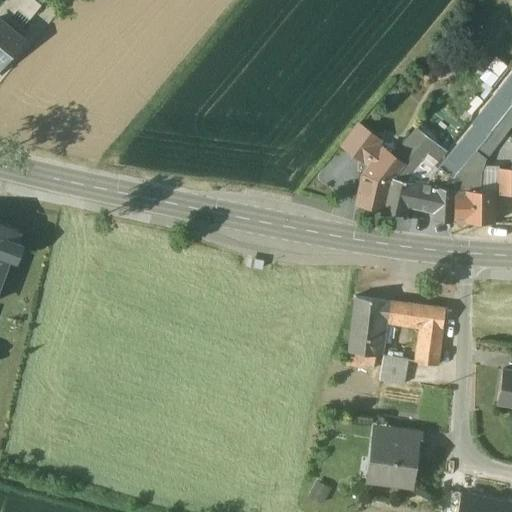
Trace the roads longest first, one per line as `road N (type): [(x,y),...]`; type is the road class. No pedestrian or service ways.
road 1 (primary): [(464,254),(335,237),(0,166)]
road 2 (residential): [(511,476),(479,463),(460,435),(464,254)]
road 3 (track): [(248,0),(109,155),(89,188)]
